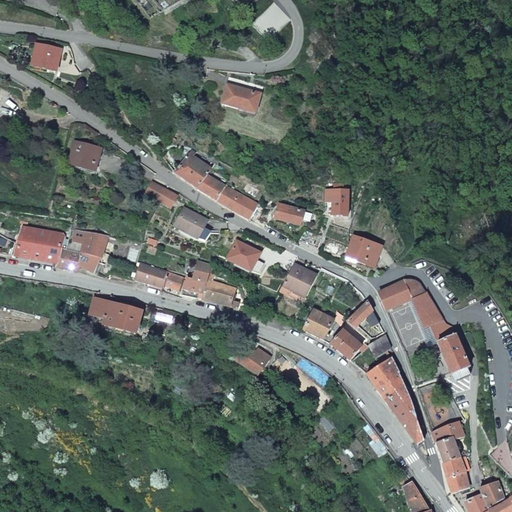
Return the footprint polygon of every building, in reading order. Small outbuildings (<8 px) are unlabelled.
[(58,52),(37,47),(34,64),(54,69),(58,52)] [(262,87),(228,78),(221,104),(255,113),(262,87)] [(76,145),(71,163),(93,168),(97,151),(76,145)] [(196,188),(197,189),(206,176),(211,170),(193,157),(195,153),(191,151),(174,174),(196,188)] [(93,168),(71,163),(70,167),(92,172),(93,168)] [(207,195),(233,212),(249,221),(258,205),(226,186),(225,187),(206,176),(197,189),(207,195)] [(177,196),(152,182),(145,194),(170,208),(177,196)] [(347,216),(347,191),(341,191),(342,186),(333,186),(333,191),(325,191),(325,202),(331,202),(331,206),(331,216),(347,216)] [(274,219),(300,227),(304,212),(278,205),(274,219)] [(207,221),(183,209),(173,227),(197,240),(204,241),(210,231),(204,228),(207,221)] [(304,212),(302,221),(308,222),(310,213),(304,212)] [(24,227),(17,257),(57,264),(60,249),(64,234),(24,227)] [(298,241),(316,249),(322,237),(303,229),(298,241)] [(95,274),(108,237),(74,231),(72,241),(83,244),(80,253),(60,249),(57,264),(56,268),(79,272),(81,267),(95,274)] [(346,258),(373,268),(381,247),(353,236),(346,258)] [(259,274),(264,264),(257,261),(260,254),(236,241),(227,259),(250,272),(249,277),(259,280),(261,275),(259,274)] [(198,263),(191,280),(186,279),(183,290),(198,294),(197,300),(201,301),(211,266),(198,263)] [(134,281),(163,288),(164,287),(166,273),(139,264),(134,281)] [(305,300),(316,276),(293,265),(281,288),(305,300)] [(179,292),(183,278),(166,273),(164,287),(179,292)] [(411,299),(424,330),(442,321),(419,284),(416,282),(413,281),(409,280),(406,280),(405,281),(378,293),(386,311),(411,299)] [(201,301),(237,310),(239,302),(232,301),(235,289),(207,281),(201,301)] [(279,293),(303,305),(305,300),(281,288),(279,293)] [(140,313),(95,300),(90,316),(105,321),(104,327),(135,335),(140,313)] [(379,324),(371,311),(366,303),(347,322),(355,329),(364,320),(372,328),(379,324)] [(302,331),(323,342),(333,321),(313,311),(302,331)] [(437,343),(456,334),(452,328),(445,326),(442,321),(431,327),(437,343)] [(361,347),(342,331),(330,345),(350,361),(361,347)] [(437,343),(441,352),(440,352),(445,365),(447,364),(451,375),(470,367),(456,334),(437,343)] [(376,359),(391,349),(385,336),(368,346),(376,359)] [(235,361),(257,376),(270,357),(258,349),(255,353),(245,346),(235,361)] [(391,358),(366,375),(416,445),(424,440),(413,409),(398,375),(399,374),(391,358)] [(458,421),(431,434),(435,445),(452,438),(453,440),(464,436),(458,421)] [(363,428),(373,440),(378,436),(368,424),(363,428)] [(373,440),(369,443),(376,453),(386,446),(378,436),(373,440)] [(442,465),(460,458),(453,440),(452,438),(435,445),(442,465)] [(400,469),(387,451),(380,457),(393,474),(400,469)] [(460,458),(465,472),(469,470),(465,457),(460,458)] [(465,472),(460,458),(442,465),(447,479),(465,472)] [(487,468),(485,460),(479,461),(480,469),(485,468),(487,468)] [(480,469),(484,477),(489,475),(485,468),(480,469)] [(394,476),(401,485),(409,481),(402,471),(394,476)] [(465,472),(447,479),(451,494),(469,487),(465,472)] [(482,496),(488,508),(503,499),(497,482),(478,489),(481,493),(482,496)] [(403,488),(411,511),(430,511),(417,489),(412,483),(403,488)] [(476,498),(464,503),(467,511),(487,511),(489,511),(488,508),(482,496),(476,498)] [(511,511),(511,500),(511,498),(489,511),(487,511),(511,511)]
